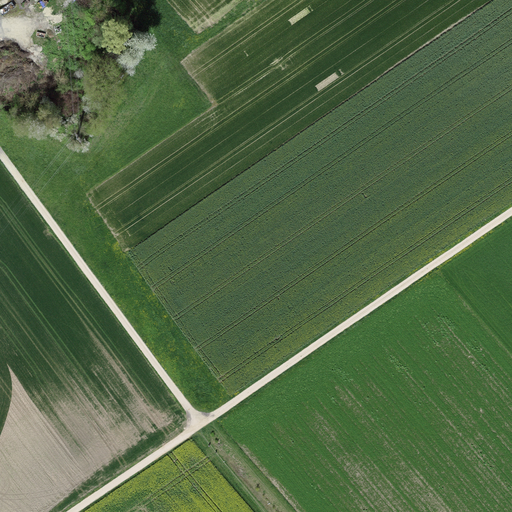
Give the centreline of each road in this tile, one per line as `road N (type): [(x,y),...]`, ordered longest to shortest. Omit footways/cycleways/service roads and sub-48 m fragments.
road 1 (track): [(9,168),(200,424),(72,511)]
road 2 (track): [(511,211),(200,424)]
